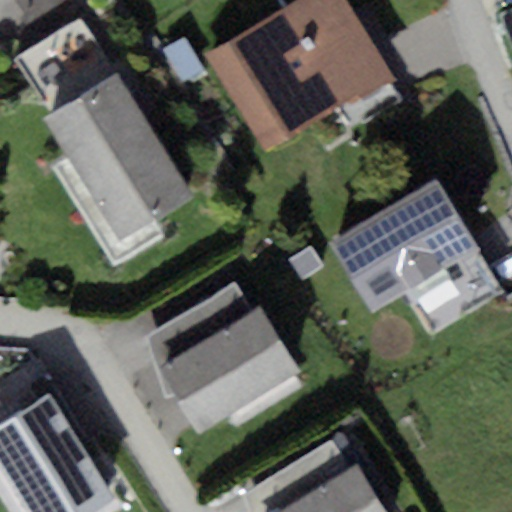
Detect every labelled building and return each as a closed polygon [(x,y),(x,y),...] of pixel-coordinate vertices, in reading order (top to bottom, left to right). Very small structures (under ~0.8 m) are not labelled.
[(348,0),(314,0),(215,62),(275,158),(399,80),(348,0)] [(123,82),(51,126),(126,247),(198,202),(123,82)] [(441,183),(336,245),(377,313),(481,250),(441,183)] [(269,310),(166,368),(203,434),(306,376),(269,310)] [(53,401),(0,431),(0,462),(29,511),(100,511),(114,504),(53,401)] [(386,511),(359,466),(282,511),(386,511)]
